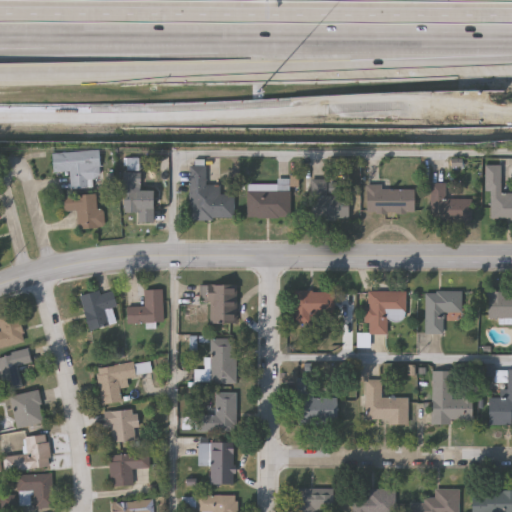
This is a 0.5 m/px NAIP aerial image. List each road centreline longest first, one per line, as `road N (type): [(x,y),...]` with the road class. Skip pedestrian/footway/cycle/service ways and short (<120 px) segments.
road 1 (tertiary): [(511,262),(101,260),(0,285)]
road 2 (motorway): [(0,73),(511,57)]
road 3 (motorway): [(511,17),(0,15)]
road 4 (motorway): [(0,36),(511,37)]
road 5 (secondary): [(0,108),(511,109)]
road 6 (residential): [(265,511),(270,258)]
road 7 (residential): [(511,458),(265,457)]
road 8 (residential): [(81,511),(65,365),(40,274)]
road 9 (residential): [(53,271),(27,169),(4,176),(27,278)]
